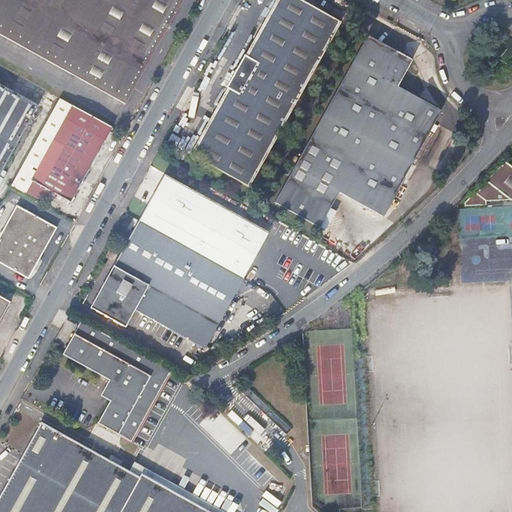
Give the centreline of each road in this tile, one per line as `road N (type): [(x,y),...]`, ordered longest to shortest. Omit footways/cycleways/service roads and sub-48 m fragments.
road 1 (residential): [(225,0),(0,402)]
road 2 (residential): [(490,149),(334,297),(196,384)]
